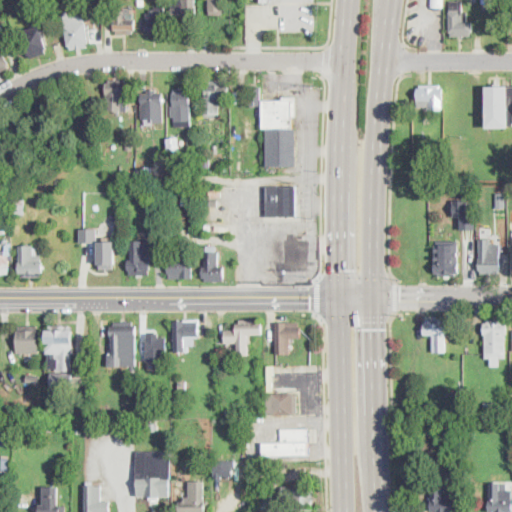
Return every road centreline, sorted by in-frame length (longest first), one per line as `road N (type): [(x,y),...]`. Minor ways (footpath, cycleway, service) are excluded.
road 1 (primary): [(349,0),(338,198),(342,511)]
road 2 (residential): [(344,62),(101,61),(48,71),(0,96)]
road 3 (primary): [(376,298),(385,62)]
road 4 (secondary): [(340,296),(170,295)]
road 5 (primary): [(379,455),(376,298)]
road 6 (tertiary): [(511,299),(376,298)]
road 7 (residential): [(511,61),(385,62)]
